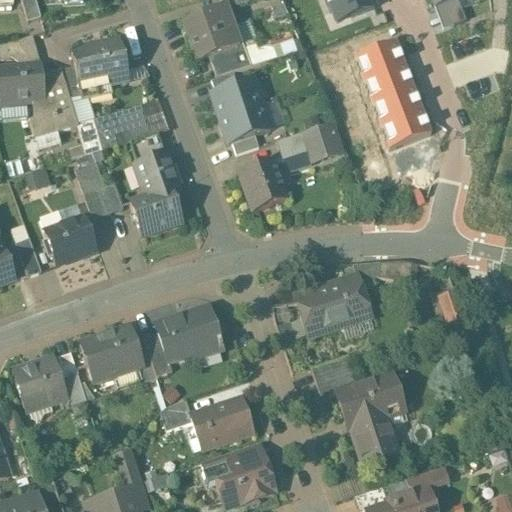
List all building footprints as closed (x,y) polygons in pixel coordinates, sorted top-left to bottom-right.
[(32,0),(18,0),(26,26),(39,22),(32,0)] [(250,0),(218,0),(222,12),(223,13),(225,12),(251,4),(250,0)] [(374,11),(369,0),(322,0),(329,15),(332,14),(336,25),(374,11)] [(458,0),(428,0),(433,10),(456,1),(458,0)] [(456,1),(433,10),(442,33),(465,24),(456,1)] [(225,12),(223,13),(222,12),(215,14),(229,54),(238,51),(238,49),(225,12)] [(215,14),(182,25),(196,65),(208,61),(229,54),(215,14)] [(31,40),(0,49),(0,64),(10,61),(20,69),(39,68),(31,40)] [(88,49),(68,54),(72,71),(78,95),(80,94),(127,83),(117,44),(89,51),(88,49)] [(229,54),(208,61),(215,83),(233,77),(249,71),(241,47),(238,49),(238,51),(229,54)] [(355,63),(389,154),(427,139),(393,48),(355,63)] [(20,69),(0,71),(0,110),(31,108),(43,107),(40,78),(39,68),(20,69)] [(72,71),(59,74),(68,104),(81,100),(80,94),(78,95),(72,71)] [(59,74),(40,78),(43,107),(31,108),(32,123),(28,124),(34,144),(76,131),(68,104),(59,74)] [(214,95),(236,88),(233,77),(215,83),(210,84),(214,95)] [(214,95),(210,97),(219,123),(260,109),(251,83),(236,88),(214,95)] [(140,109),(92,124),(102,155),(116,151),(111,135),(145,125),(140,109)] [(260,109),(219,123),(227,149),(231,148),(254,140),(269,135),(260,109)] [(145,125),(111,135),(116,151),(128,147),(150,141),(145,125)] [(328,129),(303,137),(308,151),(307,152),(312,166),(338,158),(328,129)] [(303,137),(274,146),(279,161),(307,152),(308,151),(303,137)] [(150,141),(128,147),(136,169),(163,157),(157,139),(150,141)] [(258,152),(254,140),(231,148),(235,159),(258,152)] [(136,169),(134,170),(145,201),(145,199),(168,191),(175,189),(164,157),(136,169)] [(270,164),(237,176),(251,216),(285,204),(270,164)] [(83,197),(104,190),(95,165),(74,172),(83,197)] [(30,195),(51,187),(45,170),(24,178),(30,195)] [(112,190),(97,195),(107,219),(122,214),(112,190)] [(168,191),(145,199),(145,201),(128,207),(139,240),(181,226),(168,191)] [(97,195),(82,200),(91,225),(107,219),(97,195)] [(81,222),(42,236),(53,267),(68,262),(69,263),(93,255),(81,222)] [(28,243),(14,248),(26,281),(40,276),(28,243)] [(0,254),(0,287),(12,283),(3,253),(0,254)] [(398,265),(378,266),(376,281),(408,287),(411,267),(398,265)] [(355,280),(294,300),(308,341),(368,321),(355,280)] [(453,297),(439,301),(448,326),(462,322),(453,297)] [(206,310),(154,328),(157,337),(166,365),(167,365),(217,348),(218,353),(220,353),(219,349),(221,349),(219,342),(217,343),(206,310)] [(128,331),(78,347),(92,388),(137,373),(142,372),(134,348),(128,331)] [(157,337),(142,343),(142,345),(154,381),(171,375),(167,365),(166,365),(157,337)] [(154,381),(142,345),(134,348),(142,372),(137,373),(142,387),(155,383),(154,381)] [(347,360),(311,371),(319,396),(333,392),(356,384),(347,360)] [(52,361),(11,375),(24,415),(65,402),(60,383),(52,361)] [(76,378),(60,383),(65,402),(66,402),(68,410),(85,405),(76,378)] [(390,378),(358,389),(356,384),(333,392),(347,435),(350,434),(362,469),(397,458),(386,422),(402,416),(390,378)] [(190,419),(188,419),(191,427),(200,454),(252,437),(240,402),(190,419)] [(185,405),(165,411),(161,416),(159,416),(165,435),(191,427),(188,419),(190,419),(185,405)] [(250,450),(222,460),(229,481),(215,486),(222,508),(240,502),(241,508),(274,497),(264,467),(261,468),(259,461),(254,463),(250,450)] [(129,455),(111,460),(121,490),(138,485),(129,455)] [(3,464),(0,465),(0,484),(9,481),(3,464)] [(167,478),(144,482),(147,494),(169,489),(167,478)] [(384,503),(362,511),(427,511),(432,511),(425,490),(384,503)] [(381,492),(352,501),(355,511),(362,511),(384,503),(381,492)] [(133,511),(128,496),(90,509),(90,511),(133,511)] [(42,511),(37,498),(2,510),(3,511),(42,511)]
